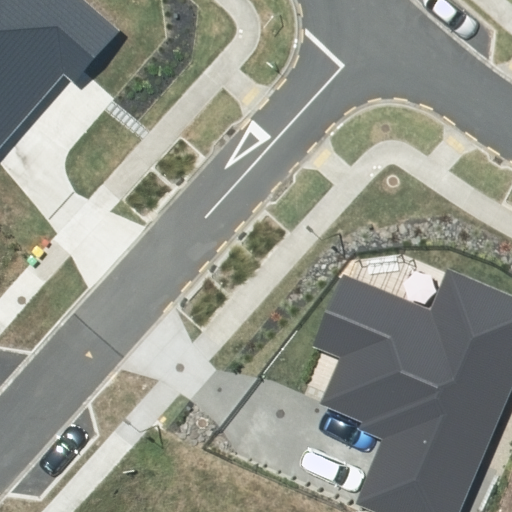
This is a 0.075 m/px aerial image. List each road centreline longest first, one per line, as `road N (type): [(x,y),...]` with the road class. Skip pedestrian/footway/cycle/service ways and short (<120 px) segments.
road 1 (residential): [(381,28),(0,446)]
road 2 (residential): [(511,112),(381,28)]
